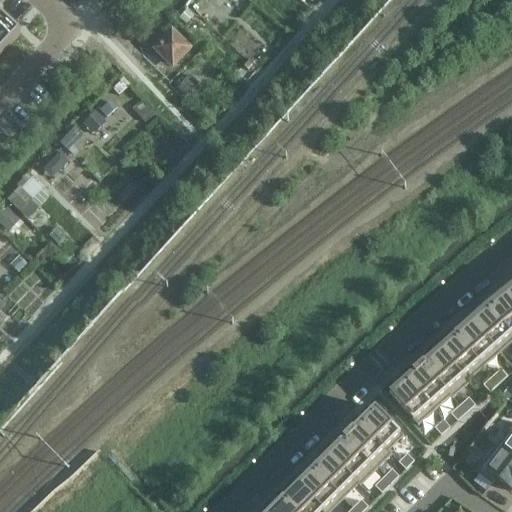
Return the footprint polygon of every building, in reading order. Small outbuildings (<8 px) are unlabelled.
[(221,0),(204,0),(221,15),(228,7),(221,0)] [(193,16),(187,10),(179,19),(185,25),(193,16)] [(0,56),(21,35),(6,20),(0,15),(0,56)] [(156,50),(155,51),(173,68),(189,50),(172,33),(156,50)] [(177,89),(186,98),(200,86),(191,76),(177,89)] [(121,83),(113,91),(119,97),(130,87),(122,78),(119,81),(121,83)] [(106,125),(93,111),(89,115),(88,114),(82,119),(85,122),(84,123),(96,135),(106,125)] [(73,127),(57,144),(73,160),(85,147),(80,141),(84,137),(73,127)] [(60,154),(53,160),(63,169),(69,163),(60,154)] [(48,160),(35,172),(42,180),(55,167),(48,160)] [(98,184),(88,175),(77,187),(86,196),(98,184)] [(47,191),(32,177),(9,201),(23,215),(47,191)] [(5,206),(0,211),(0,226),(11,237),(24,224),(5,206)] [(57,229),(49,237),(58,246),(66,238),(57,229)] [(511,302),(506,294),(488,308),(511,336),(511,302)] [(511,344),(511,336),(488,308),(471,323),(500,355),(511,344)] [(500,355),(471,323),(455,337),(484,370),(500,355)] [(484,370),(455,337),(439,352),(468,384),(484,370)] [(468,384),(439,352),(422,366),(451,399),(452,401),(453,401),(469,386),(470,385),(468,384)] [(451,399),(422,366),(406,381),(435,413),(451,399)] [(501,372),(492,380),(493,381),(499,387),(508,379),(503,373),(501,372)] [(492,380),(483,388),(484,389),(490,395),(499,387),(493,381),(492,380)] [(435,413),(406,381),(389,395),(418,428),(435,413)] [(511,405),(511,404),(511,393),(508,390),(502,398),(506,401),(511,405)] [(469,400),(460,408),(467,416),(476,408),(469,400)] [(458,424),(467,416),(460,408),(451,416),(458,424)] [(375,409),(359,425),(388,454),(389,454),(404,438),(375,409)] [(444,423),(435,431),(442,438),(450,430),(444,423)] [(388,454),(359,425),(343,440),(376,473),(391,458),(392,457),(389,454),(388,454)] [(511,430),(498,449),(497,450),(511,461),(511,430)] [(489,443),(481,438),(473,447),(481,453),(489,443)] [(376,473),(343,440),(328,456),(359,487),(358,487),(360,489),(361,488),(376,473)] [(511,491),(511,461),(497,450),(498,449),(496,448),(495,448),(475,474),(492,487),(497,480),(511,491)] [(359,487),(328,456),(313,471),(344,502),(358,487),(359,487)] [(399,465),(406,473),(415,464),(407,457),(399,465)] [(333,511),(344,502),(313,471),(298,486),(323,511),(333,511)] [(392,472),(383,480),(391,488),(399,480),(392,472)] [(383,496),(391,488),(383,480),(375,489),(383,496)] [(323,511),(298,486),(282,502),(292,511),(323,511)] [(292,511),(282,502),(271,511),(292,511)] [(361,503),(353,511),(366,511),(368,510),(361,503)]
